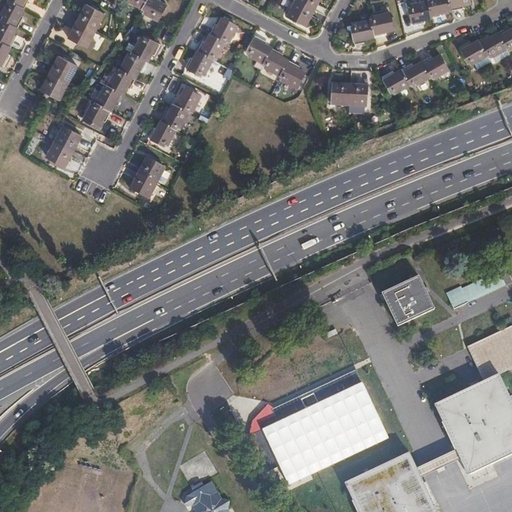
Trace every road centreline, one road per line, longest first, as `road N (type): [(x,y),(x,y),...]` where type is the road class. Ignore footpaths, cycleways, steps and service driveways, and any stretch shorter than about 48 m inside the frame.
road 1 (trunk): [(511,122),(93,304)]
road 2 (trunk): [(160,310),(511,155)]
road 3 (residential): [(507,0),(497,13),(371,59),(318,51)]
road 4 (motorway): [(0,433),(160,310)]
road 5 (residential): [(201,0),(120,154),(98,171)]
road 6 (trunk): [(0,389),(160,310)]
